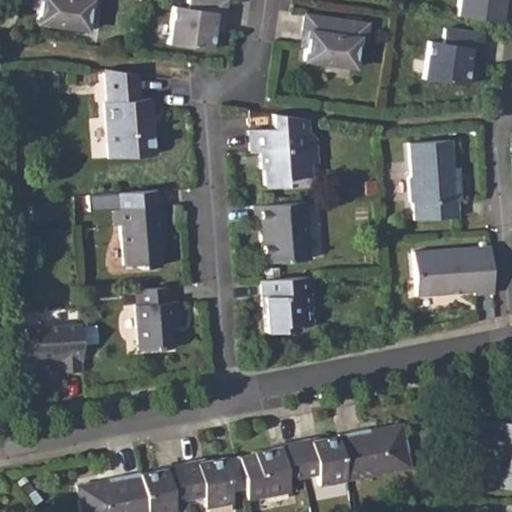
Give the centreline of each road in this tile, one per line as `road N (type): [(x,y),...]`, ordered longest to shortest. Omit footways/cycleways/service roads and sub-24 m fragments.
road 1 (residential): [(260,0),(245,87),(201,80),(226,399)]
road 2 (residential): [(226,399),(509,337)]
road 3 (residential): [(511,85),(495,126),(509,337)]
road 4 (residential): [(0,454),(226,399)]
